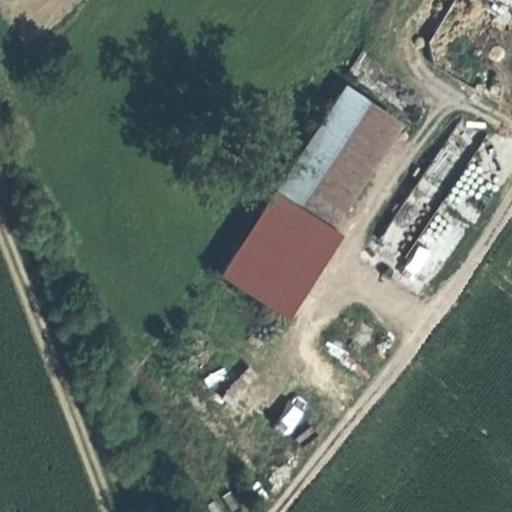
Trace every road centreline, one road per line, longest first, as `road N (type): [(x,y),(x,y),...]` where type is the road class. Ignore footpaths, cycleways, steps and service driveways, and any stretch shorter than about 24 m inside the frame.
road 1 (track): [(511,209),(283,511)]
road 2 (track): [(124,511),(0,190)]
